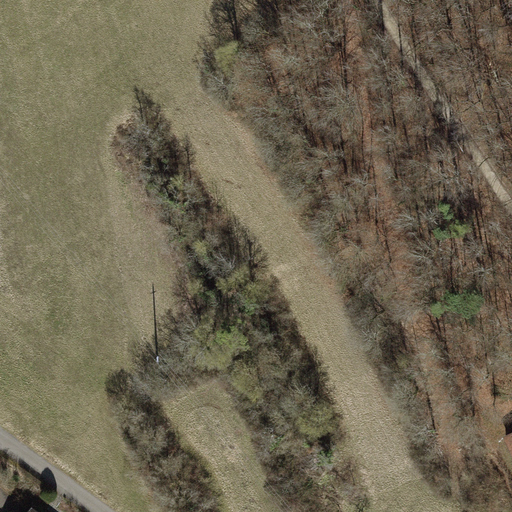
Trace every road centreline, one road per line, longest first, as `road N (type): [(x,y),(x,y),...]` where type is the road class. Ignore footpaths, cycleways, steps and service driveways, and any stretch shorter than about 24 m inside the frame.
road 1 (track): [(349,0),(511,251)]
road 2 (residential): [(0,428),(108,511)]
